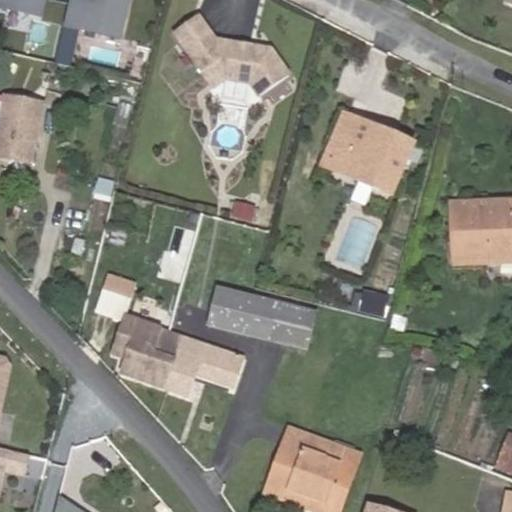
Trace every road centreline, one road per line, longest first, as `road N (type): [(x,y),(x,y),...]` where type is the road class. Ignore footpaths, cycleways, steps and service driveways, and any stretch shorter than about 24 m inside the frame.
road 1 (residential): [(0,271),(107,382),(209,511)]
road 2 (residential): [(511,81),(346,0)]
